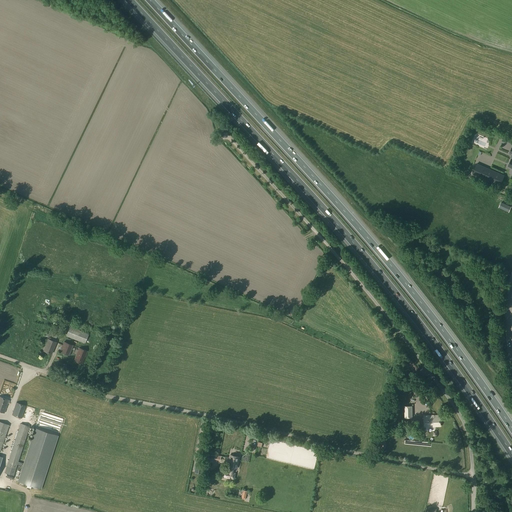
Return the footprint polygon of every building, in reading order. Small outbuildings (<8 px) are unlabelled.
[(477,162),(472,173),(495,183),(499,172),(477,162)] [(501,203),(498,208),(508,213),(511,208),(501,203)] [(71,323),(66,336),(85,344),(88,334),(77,330),(79,326),(71,323)] [(48,339),(43,351),(51,354),(56,342),(51,340),(48,339)] [(64,342),(59,352),(69,356),(71,351),(73,346),(64,342)] [(76,353),(73,361),(82,365),(87,351),(79,348),(78,348),(76,353)] [(0,397),(0,411),(4,413),(7,403),(8,403),(9,402),(8,401),(8,400),(0,397)] [(16,403),(12,415),(21,419),(26,406),(16,403)] [(439,416),(423,416),(424,427),(440,427),(439,416)] [(0,421),(0,450),(9,425),(0,421)] [(6,467),(4,473),(13,476),(15,470),(29,426),(20,424),(6,467)] [(34,429),(17,482),(41,490),(58,436),(34,429)] [(224,471),(222,477),(228,478),(227,482),(231,483),(232,479),(234,479),(235,473),(233,473),(234,468),(237,469),(239,457),(230,455),(229,459),(225,458),(224,463),(228,464),(227,467),(230,467),(229,472),(224,471)] [(196,462),(194,473),(201,474),(203,463),(196,462)]
